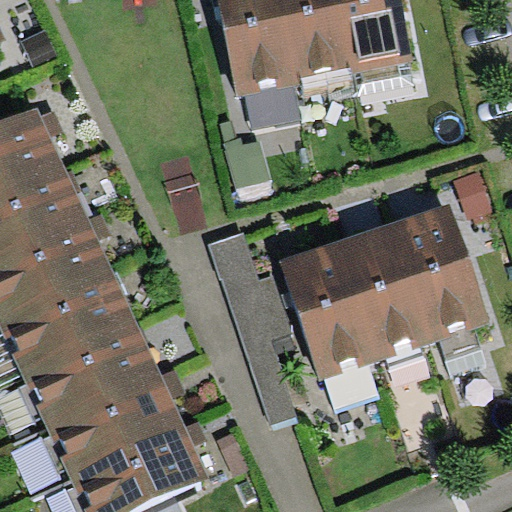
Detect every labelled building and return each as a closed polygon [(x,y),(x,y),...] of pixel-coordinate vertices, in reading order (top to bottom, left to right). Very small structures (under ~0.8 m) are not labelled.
[(219,0),(237,99),(288,89),(272,0),(219,0)] [(342,69),(329,0),(272,0),(288,89),(301,87),(300,77),(342,69)] [(329,0),(342,69),(352,67),(354,74),(412,61),(401,0),(329,0)] [(45,29),(20,42),(36,71),(60,58),(45,29)] [(0,192),(61,164),(35,109),(0,125),(0,192)] [(0,192),(0,253),(85,214),(61,164),(0,192)] [(492,212),(478,172),(455,181),(469,220),(492,212)] [(390,224),(432,343),(440,340),(474,328),(490,323),(449,204),(390,224)] [(0,317),(110,267),(85,214),(0,253),(0,317)] [(432,343),(390,224),(333,242),(375,362),(432,343)] [(243,233),(210,244),(270,425),(298,416),(277,355),(295,349),(290,334),(293,333),(271,276),(260,279),(243,233)] [(370,364),(375,362),(333,242),(280,260),(321,380),(325,379),(370,364)] [(0,317),(0,325),(21,372),(134,319),(110,267),(0,317)] [(43,420),(158,369),(134,319),(21,372),(43,420)] [(485,362),(474,328),(440,340),(451,373),(485,362)] [(380,399),(370,364),(325,379),(337,413),(380,399)] [(67,473),(182,420),(158,369),(43,420),(67,473)] [(182,420),(67,473),(84,511),(132,511),(209,477),(182,420)] [(251,469),(235,433),(219,440),(235,476),(251,469)]
